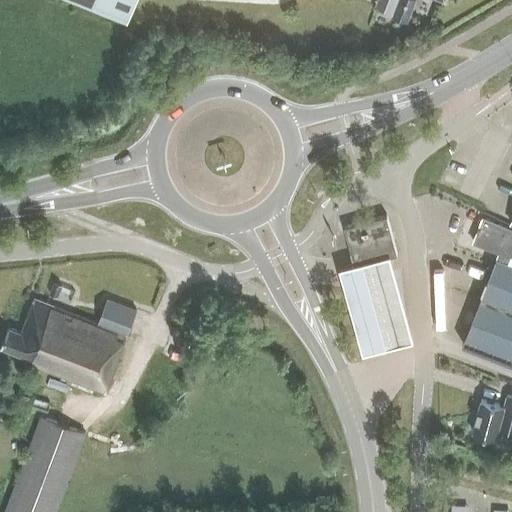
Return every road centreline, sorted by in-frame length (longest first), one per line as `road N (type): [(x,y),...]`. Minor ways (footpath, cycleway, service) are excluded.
road 1 (unclassified): [(385,170),(412,227),(423,366),(392,372),(346,400)]
road 2 (unclassified): [(0,256),(120,246),(203,273),(234,275),(262,265)]
road 3 (primary): [(282,120),(244,92),(197,94),(161,126),(154,149)]
road 4 (primary): [(154,149),(0,205)]
road 5 (primary): [(0,206),(161,189)]
road 6 (primary): [(294,159),(365,132),(431,93)]
road 7 (primary): [(431,93),(282,120)]
road 8 (unclassified): [(385,170),(467,120),(455,82)]
road 9 (primary): [(335,371),(289,250)]
road 10 (primary): [(262,265),(335,371)]
road 11 (unclassified): [(289,250),(328,208),(385,170)]
